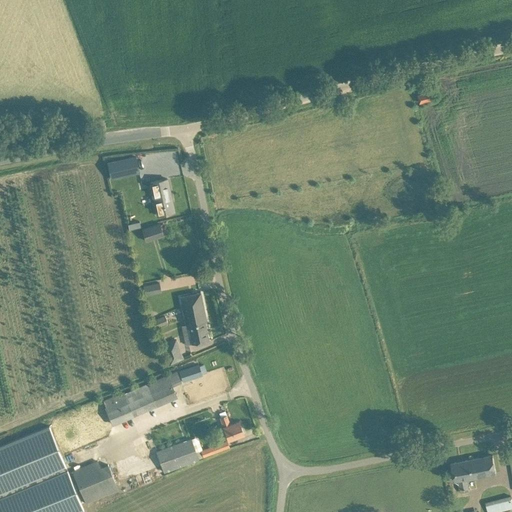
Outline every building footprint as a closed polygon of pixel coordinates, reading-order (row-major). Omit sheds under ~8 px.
[(431,91),(418,95),(420,102),(433,99),(431,91)] [(134,157),(106,163),(109,178),(111,178),(138,172),(134,157)] [(150,182),(157,215),(174,212),(172,203),(171,203),(170,199),(171,199),(167,178),(150,182)] [(139,221),(128,224),(129,229),(140,226),(139,221)] [(159,223),(142,229),(146,241),(163,235),(159,223)] [(164,290),(162,281),(147,284),(148,292),(164,290)] [(200,292),(180,296),(186,324),(188,324),(191,343),(208,340),(205,321),(206,320),(200,292)] [(168,323),(165,315),(152,321),(155,328),(168,323)] [(202,376),(198,364),(179,370),(183,382),(202,376)] [(176,370),(169,373),(125,392),(124,392),(103,401),(105,406),(104,407),(111,425),(177,397),(173,385),(181,382),(176,370)] [(217,419),(219,426),(223,425),(228,440),(244,434),(239,421),(230,424),(226,415),(217,419)] [(49,426),(0,446),(0,511),(76,511),(83,509),(49,426)] [(198,459),(190,436),(156,449),(165,472),(198,459)] [(226,440),(217,444),(201,450),(204,456),(229,447),(226,440)] [(451,463),(453,473),(455,480),(459,480),(461,492),(469,490),(467,478),(496,473),(493,455),(451,463)] [(98,460),(71,471),(84,503),(118,490),(108,463),(100,467),(98,460)] [(511,494),(486,501),(488,511),(493,511),(511,507),(511,494)]
